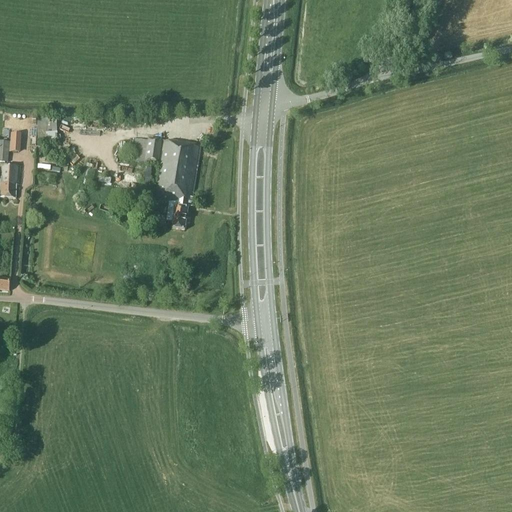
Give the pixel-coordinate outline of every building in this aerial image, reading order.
[(58,135),(61,135),(60,117),(40,118),(41,143),(58,142),(58,135)] [(147,142),(132,139),(131,149),(134,149),(132,162),(160,166),(155,202),(156,203),(155,209),(159,210),(160,203),(169,205),(167,221),(173,222),(172,229),(185,231),(188,207),(191,207),(200,148),(148,140),(147,142)] [(0,162),(8,163),(9,148),(10,143),(0,142),(0,162)] [(20,167),(1,166),(0,180),(0,198),(15,200),(16,186),(19,186),(20,167)] [(152,169),(146,169),(143,188),(149,188),(152,169)] [(0,291),(9,292),(10,280),(0,278),(0,291)]
